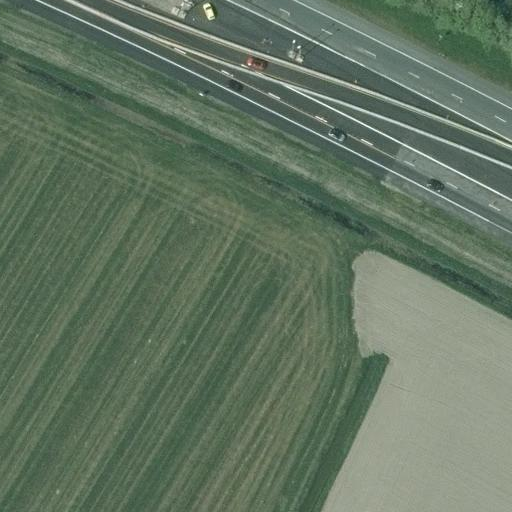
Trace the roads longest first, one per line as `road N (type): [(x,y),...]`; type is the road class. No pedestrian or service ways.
road 1 (motorway): [(63,0),(511,219)]
road 2 (motorway): [(511,126),(260,0)]
